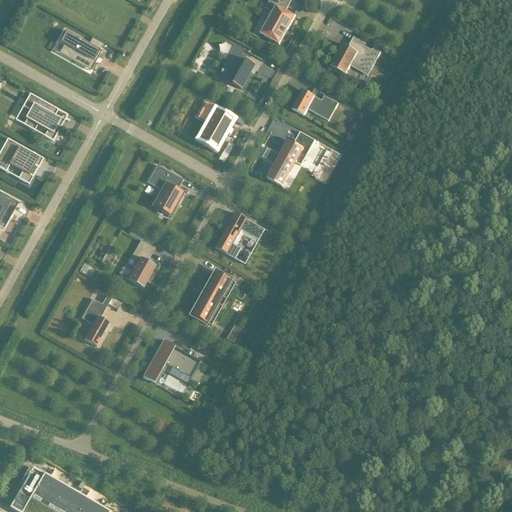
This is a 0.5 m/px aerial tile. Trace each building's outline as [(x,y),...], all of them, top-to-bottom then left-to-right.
[(75,0),(80,2),(76,9),(91,17),(94,12),(104,18),(101,23),(115,31),(126,11),(105,0),(104,0),(104,1),(102,0),(75,0)] [(272,13),(260,35),(279,45),(295,17),(286,11),(292,0),(270,0),(265,9),(272,13)] [(96,56),(98,58),(101,52),(100,51),(103,45),(92,39),(89,45),(72,35),(66,32),(60,42),(66,46),(62,53),(67,56),(68,56),(68,57),(73,59),(82,64),(82,65),(90,69),(94,61),(96,56)] [(330,67),(345,75),(354,61),(371,70),(381,53),(373,49),(372,51),(365,47),(366,44),(354,38),(348,48),(343,45),(330,67)] [(243,51),(233,45),(226,59),(229,61),(222,72),(221,71),(220,74),(221,74),(219,78),(241,90),(254,66),(240,58),(243,51)] [(303,91),(292,110),(304,117),(308,110),(329,122),(338,105),(324,97),(322,101),(303,91)] [(58,111),(30,95),(23,107),(29,111),(25,119),(27,120),(23,125),(34,131),(37,126),(47,131),(44,137),(53,142),(60,128),(57,127),(61,120),(55,116),(58,111)] [(197,141),(216,151),(233,121),(222,115),(223,113),(205,103),(197,118),(207,124),(197,141)] [(288,141),(267,179),(282,188),(303,151),(309,154),(315,141),(300,133),(294,144),(288,141)] [(18,179),(25,183),(34,166),(38,168),(43,160),(7,140),(0,152),(0,169),(6,172),(10,165),(22,172),(18,179)] [(183,181),(157,166),(149,179),(158,184),(156,189),(162,192),(153,207),(170,216),(182,194),(177,191),(183,181)] [(0,226),(2,228),(16,203),(0,194),(0,226)] [(227,256),(233,259),(240,248),(232,244),(241,229),(259,239),(264,230),(246,221),(234,214),(226,229),(215,249),(227,256)] [(131,229),(129,236),(153,244),(156,237),(131,229)] [(130,260),(137,263),(128,281),(143,289),(155,267),(147,263),(155,250),(140,242),(130,260)] [(215,272),(191,316),(211,327),(222,307),(216,304),(220,297),(226,300),(235,283),(215,272)] [(84,341),(96,348),(109,324),(100,319),(111,299),(106,297),(101,305),(92,300),(81,320),(92,326),(84,341)] [(226,340),(233,344),(237,337),(230,333),(226,340)] [(163,341),(142,378),(154,385),(165,365),(190,379),(199,362),(163,341)] [(106,511),(97,506),(97,508),(31,470),(9,508),(15,511),(106,511)]
